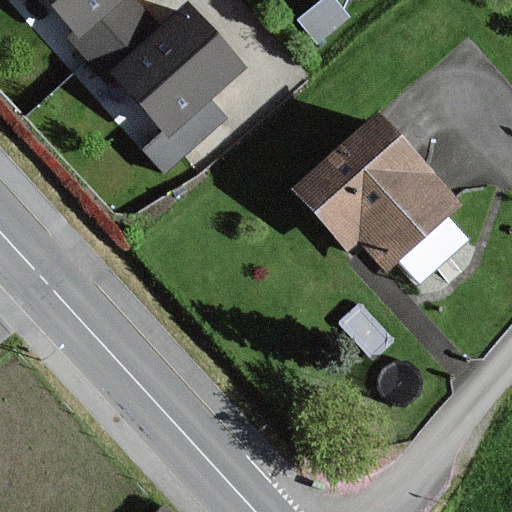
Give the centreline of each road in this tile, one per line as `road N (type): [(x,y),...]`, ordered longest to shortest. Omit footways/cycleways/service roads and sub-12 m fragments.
road 1 (primary): [(0,231),(256,511)]
road 2 (unclassified): [(511,355),(382,511)]
